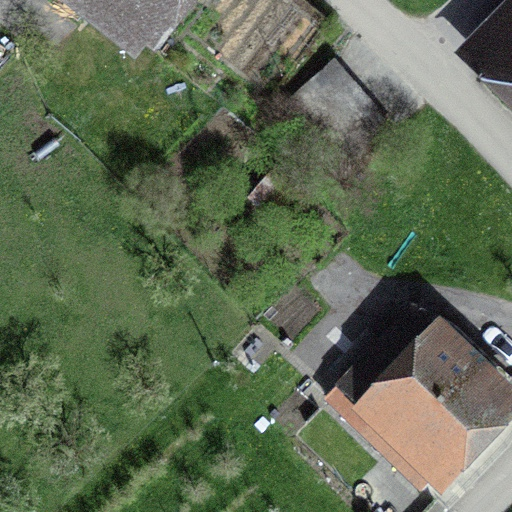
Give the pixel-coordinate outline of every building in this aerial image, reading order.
[(155,34),(158,31),(182,0),(64,0),(134,54),(151,32),(155,34)] [(158,31),(155,34),(145,45),(244,128),(258,110),(236,92),(158,31)] [(511,39),(493,59),(511,78),(511,39)] [(320,160),(367,117),(327,72),(280,113),(320,160)] [(389,143),(367,117),(320,160),(341,185),(389,143)] [(250,199),(231,223),(263,248),(280,225),(250,199)] [(356,383),(448,474),(505,414),(490,398),(508,379),(458,331),(435,354),(410,329),(356,383)]
